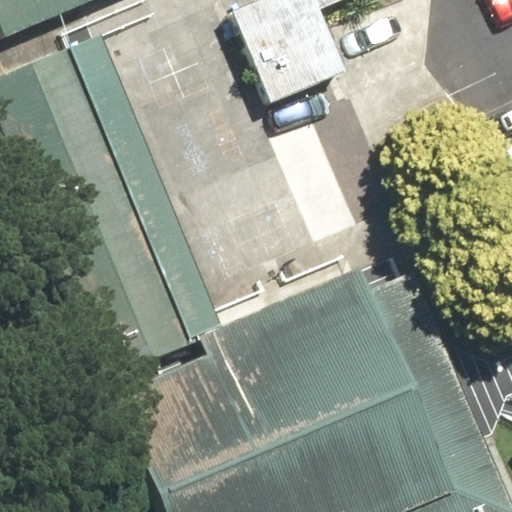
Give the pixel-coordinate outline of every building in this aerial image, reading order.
[(0,0),(10,23),(67,0),(0,0)] [(316,19),(307,0),(269,0),(228,18),(268,108),(341,75),(316,19)] [(307,0),(316,19),(357,0),(307,0)] [(56,20),(0,42),(0,134),(96,371),(184,335),(56,20)] [(397,250),(96,371),(153,511),(391,511),(488,473),(397,250)]
